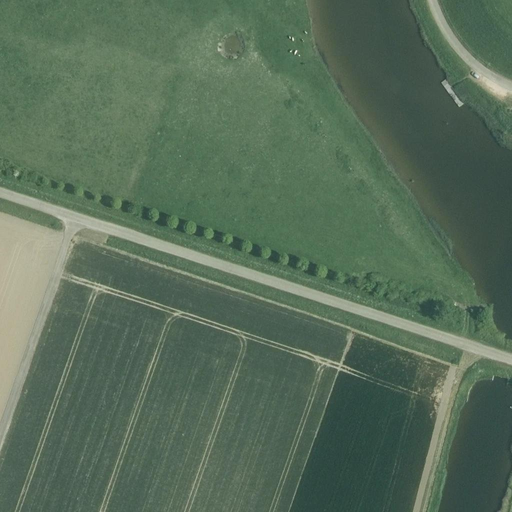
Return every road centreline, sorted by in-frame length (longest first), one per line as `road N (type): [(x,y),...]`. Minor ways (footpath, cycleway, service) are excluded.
road 1 (unclassified): [(511,360),(0,192)]
road 2 (unclassified): [(511,88),(455,47),(432,0)]
